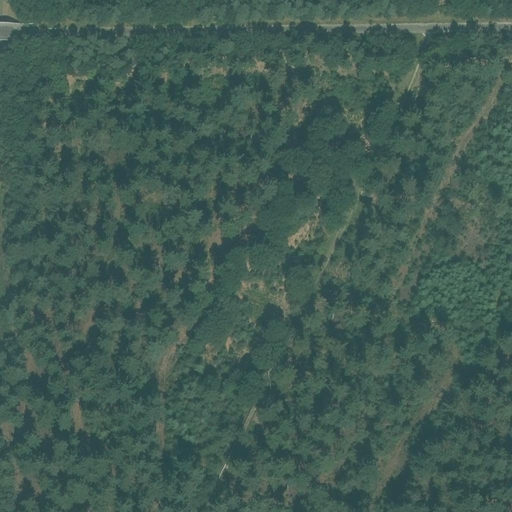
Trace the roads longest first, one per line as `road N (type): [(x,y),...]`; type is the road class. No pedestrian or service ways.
road 1 (track): [(418,27),(190,511)]
road 2 (unclassified): [(0,32),(511,26)]
road 3 (track): [(290,302),(511,334)]
